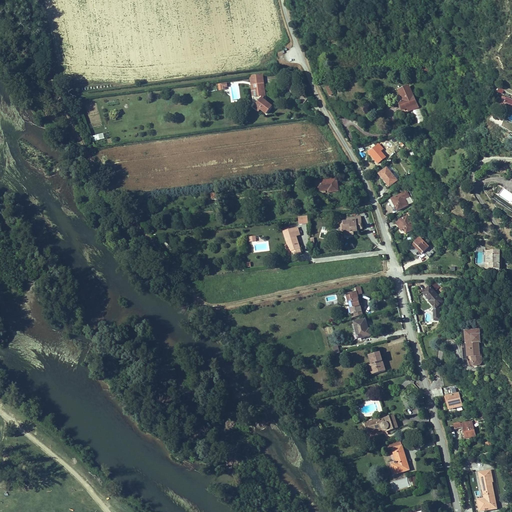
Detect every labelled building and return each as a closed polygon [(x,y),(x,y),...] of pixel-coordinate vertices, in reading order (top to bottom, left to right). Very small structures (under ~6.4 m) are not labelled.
[(263,83),(251,85),(252,91),(256,91),(257,97),(253,98),(253,102),(257,105),(254,108),(258,111),(260,110),(266,114),(271,107),(260,97),(263,96),(262,92),(264,92),(263,83)] [(327,96),(334,94),(332,85),(325,86),(327,96)] [(408,86),(397,90),(402,101),(397,103),(402,115),(417,109),(408,86)] [(511,100),(506,98),(503,105),(510,108),(510,109),(511,110),(511,100)] [(420,108),(413,110),(417,123),(423,121),(420,108)] [(93,142),(104,139),(102,133),(91,136),(93,142)] [(378,144),(369,152),(375,159),(374,160),(377,164),(385,157),(379,152),(382,149),(378,144)] [(397,180),(386,168),(379,174),(389,187),(397,180)] [(336,179),(315,182),(316,192),(328,190),(328,192),(338,191),(336,179)] [(409,195),(406,191),(391,199),(397,211),(408,205),(404,198),(409,195)] [(308,223),(307,216),(298,217),(298,224),(308,223)] [(348,221),(343,221),(343,225),(342,226),(343,229),(345,232),(345,235),(351,235),(351,230),(352,230),(352,232),(357,231),(357,229),(362,229),(361,216),(348,218),(348,221)] [(412,225),(407,216),(399,221),(404,230),(406,233),(414,228),(412,225)] [(401,231),(404,230),(399,221),(396,222),(401,231)] [(300,235),(297,228),(283,232),(287,244),(288,243),(291,251),(300,248),(297,239),(296,240),(294,237),(296,236),(300,235)] [(419,238),(414,244),(423,252),(429,258),(434,252),(425,244),(428,241),(425,238),(422,241),(419,238)] [(422,254),(423,252),(414,244),(413,245),(422,254)] [(499,250),(490,250),(490,254),(487,254),(487,263),(485,263),(485,269),(499,269),(499,259),(499,250)] [(355,288),(356,291),(349,293),(349,295),(346,295),(347,302),(350,301),(352,307),(349,308),(351,318),(355,317),(354,313),(361,311),(357,295),(361,294),(360,286),(355,288)] [(442,301),(429,287),(422,293),(429,301),(434,308),(436,306),(442,301)] [(365,320),(354,323),(358,339),(372,336),(373,332),(370,327),(367,327),(365,320)] [(479,330),(465,331),(466,343),(469,343),(470,357),(471,356),(473,366),(480,364),(482,361),(481,355),(479,355),(478,343),(480,343),(479,330)] [(379,353),(369,356),(371,365),(370,365),(373,374),(385,371),(383,365),(381,366),(380,362),(382,361),(379,353)] [(458,393),(446,397),(450,410),(462,406),(458,393)] [(382,417),(367,422),(371,432),(381,429),(384,430),(386,430),(387,431),(398,428),(393,415),(382,418),(382,417)] [(315,419),(310,424),(315,430),(320,426),(315,419)] [(471,421),(460,424),(461,428),(465,427),(466,429),(463,429),(465,439),(475,436),(471,421)] [(409,470),(400,440),(386,445),(387,450),(392,448),(396,462),(395,462),(395,463),(392,464),(395,474),(409,470)] [(490,470),(478,472),(480,484),(484,483),(488,501),(481,503),(481,499),(478,500),(480,511),(496,508),(491,482),(493,482),(490,470)]
